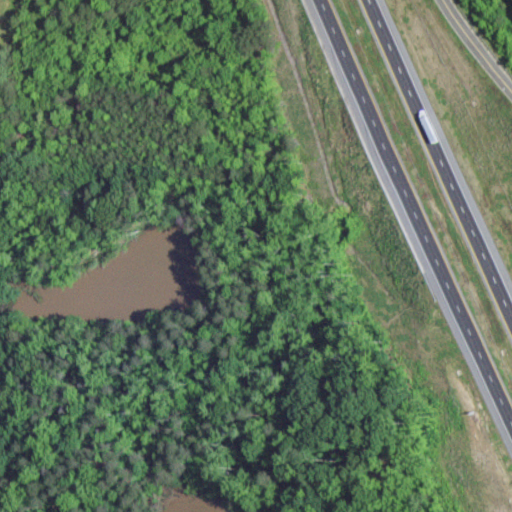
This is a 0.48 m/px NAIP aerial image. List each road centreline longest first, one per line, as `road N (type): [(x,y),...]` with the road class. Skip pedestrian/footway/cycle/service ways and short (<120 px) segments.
road 1 (motorway): [(319,0),(511,429)]
road 2 (motorway): [(511,319),(367,0)]
